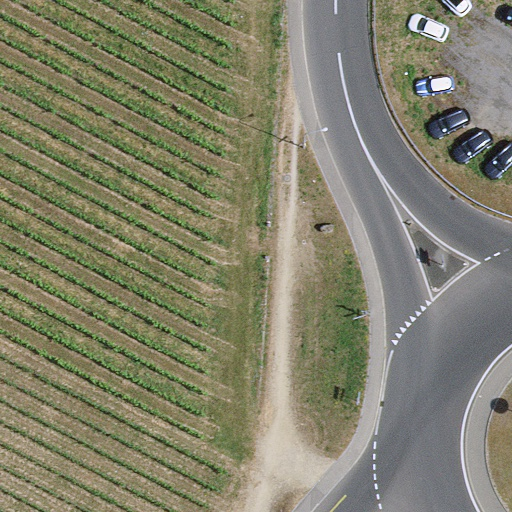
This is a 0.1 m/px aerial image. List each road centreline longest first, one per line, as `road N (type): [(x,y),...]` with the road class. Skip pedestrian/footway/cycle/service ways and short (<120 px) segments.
road 1 (primary): [(335,0),(353,117),(471,329)]
road 2 (primary): [(471,329),(440,370),(422,418),(419,469),(430,511)]
